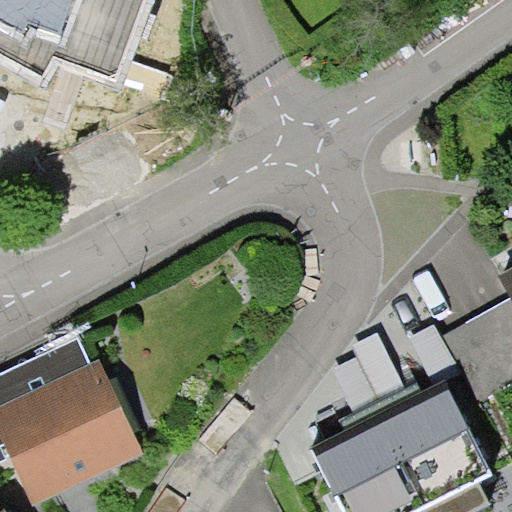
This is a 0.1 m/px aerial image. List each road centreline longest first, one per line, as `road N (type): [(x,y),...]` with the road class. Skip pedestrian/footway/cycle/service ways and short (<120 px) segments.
road 1 (residential): [(298,143),(342,261),(320,329),(182,511)]
road 2 (residential): [(298,143),(0,313)]
road 3 (residential): [(511,10),(298,143)]
road 4 (residential): [(298,143),(234,0)]
